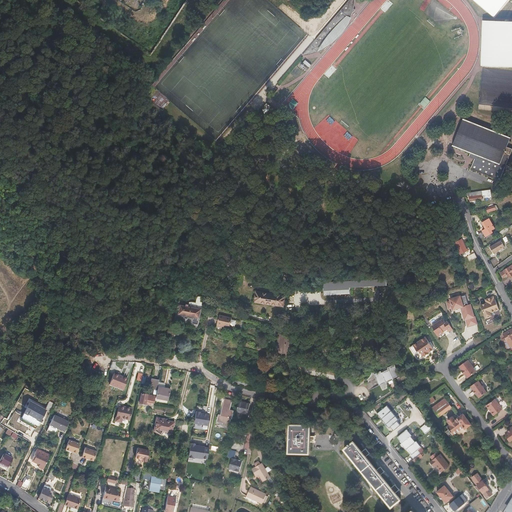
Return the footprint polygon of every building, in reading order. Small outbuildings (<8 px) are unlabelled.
[(325,43),(341,25),(348,17),(350,18),(353,11),(354,10),(353,9),(353,6),(351,5),(354,1),(354,0),(348,0),(303,54),(306,56),(309,55),(314,49),(318,52),(322,50),(321,48),(327,45),(325,43)] [(351,19),(346,17),(342,21),(337,26),(330,33),(326,39),(323,43),(320,48),(317,54),(323,51),(329,47),(335,42),(339,38),(344,33),(347,29),(349,23),(351,19)] [(511,67),(511,21),(483,21),(482,67),(511,67)] [(502,159),(511,138),(464,119),(453,146),(471,153),(469,158),(474,160),(471,169),(500,181),(508,162),(502,159)] [(482,198),(481,189),(468,191),(470,200),(482,198)] [(497,232),(491,220),(484,224),(487,230),(484,232),(487,237),(497,232)] [(487,239),(481,229),(477,231),(481,242),(487,239)] [(494,252),(504,246),(501,240),(491,246),(494,252)] [(466,252),(462,241),(459,242),(459,241),(456,243),(461,255),(466,252)] [(501,263),(496,256),(490,261),(494,268),(501,263)] [(511,264),(509,266),(500,272),(503,277),(507,274),(508,277),(511,274),(511,264)] [(350,292),(349,285),(361,285),(374,285),(374,284),(387,283),(386,277),(324,281),(324,293),(349,292),(350,292)] [(282,305),(283,294),(253,290),(252,301),(282,305)] [(189,301),(189,303),(186,302),(186,304),(181,303),(178,318),(190,321),(189,325),(198,326),(204,295),(202,294),(197,295),(196,297),(196,300),(191,300),(189,301)] [(468,306),(464,295),(460,297),(459,296),(449,299),(450,301),(447,302),(449,308),(452,307),(453,309),(461,306),(465,319),(466,319),(468,326),(477,323),(475,316),(473,317),(470,305),(468,306)] [(486,299),(486,301),(487,302),(482,304),(486,318),(493,315),(492,312),(500,309),(496,299),(495,299),(494,296),(486,299)] [(230,324),(231,318),(231,317),(219,315),(217,326),(223,328),(223,324),(230,325),(230,324)] [(454,329),(448,321),(446,322),(443,319),(432,326),(435,330),(434,331),(438,336),(439,336),(440,336),(443,334),(444,331),(447,329),(450,332),(454,329)] [(426,337),(422,339),(413,346),(410,348),(414,354),(418,351),(420,352),(424,357),(429,353),(429,352),(434,349),(426,337)] [(477,371),(469,359),(460,366),(463,369),(462,370),(466,375),(467,374),(469,378),(477,371)] [(379,383),(386,380),(386,381),(394,378),(393,377),(400,374),(395,362),(388,366),(388,367),(382,370),(381,369),(374,372),(379,383)] [(129,378),(124,376),(115,372),(110,383),(124,390),(129,378)] [(153,402),(154,396),(155,396),(157,387),(158,382),(159,380),(151,378),(149,387),(154,388),(153,395),(142,393),(140,402),(146,403),(147,401),(153,402)] [(472,386),(475,390),(474,391),(476,394),(477,393),(480,397),(487,392),(479,380),(472,386)] [(168,400),(170,389),(164,388),(158,387),(156,397),(168,400)] [(430,405),(436,400),(433,396),(427,401),(430,405)] [(232,417),(233,409),(230,409),(232,399),(225,397),(221,413),(219,413),(217,420),(223,421),(223,422),(229,423),(231,417),(232,417)] [(439,417),(452,407),(446,398),(432,408),(439,417)] [(503,409),(495,398),(487,405),(490,409),(492,411),(492,412),(494,415),(503,409)] [(248,413),(248,412),(250,402),(249,401),(239,399),(237,410),(248,413)] [(46,410),(30,401),(24,412),(39,421),(46,410)] [(394,429),(401,424),(398,420),(399,418),(387,404),(384,406),(381,403),(375,408),(378,412),(390,426),(391,425),(394,429)] [(116,419),(120,420),(122,420),(123,417),(130,418),(132,407),(123,405),(123,406),(120,406),(116,419)] [(209,425),(211,415),(207,415),(207,414),(201,413),(201,412),(197,411),(194,423),(205,425),(209,425)] [(465,427),(470,423),(463,414),(455,419),(453,416),(447,420),(450,424),(447,426),(449,429),(446,431),(450,437),(464,426),(465,427)] [(65,431),(69,421),(54,415),(47,432),(57,436),(60,429),(65,431)] [(171,433),(174,422),(163,419),(163,418),(156,417),(153,430),(160,435),(162,430),(171,433)] [(95,427),(97,423),(85,418),(83,422),(95,427)] [(433,428),(429,422),(422,427),(426,433),(433,428)] [(310,440),(312,440),(315,440),(315,435),(310,435),(310,423),(291,423),(290,451),(309,452),(310,440)] [(239,434),(241,427),(234,425),(232,432),(239,434)] [(412,434),(407,428),(398,436),(403,442),(402,443),(407,449),(408,448),(412,454),(411,455),(414,459),(412,460),(415,464),(421,459),(418,455),(421,453),(418,449),(422,447),(417,440),(416,441),(411,435),(412,434)] [(78,451),(81,441),(70,437),(66,447),(71,449),(71,448),(73,449),(78,451)] [(376,469),(365,456),(367,454),(368,453),(364,449),(361,452),(353,441),(343,449),(391,506),(400,499),(395,492),(398,489),(394,485),(391,487),(380,474),(383,471),(379,467),(378,468),(376,469)] [(190,443),(188,456),(207,458),(209,446),(190,443)] [(256,447),(260,454),(261,457),(264,455),(263,453),(260,445),(256,447)] [(94,459),(98,450),(86,446),(83,455),(88,457),(88,456),(90,457),(90,458),(94,459)] [(140,459),(143,460),(147,461),(150,449),(139,447),(137,456),(141,458),(140,459)] [(229,448),(229,450),(227,455),(231,456),(229,467),(240,470),(242,459),(234,457),(236,450),(229,448)] [(43,469),(49,455),(36,449),(32,459),(40,463),(38,466),(43,469)] [(0,465),(6,469),(12,459),(9,457),(3,453),(0,459),(0,465)] [(450,466),(441,455),(431,463),(435,468),(437,466),(442,473),(450,466)] [(270,476),(262,461),(252,467),(256,475),(258,473),(263,480),(270,476)] [(26,489),(36,469),(30,466),(23,481),(24,481),(21,486),(26,489)] [(53,479),(58,470),(52,467),(48,477),(53,479)] [(151,477),(152,472),(144,470),(142,482),(150,483),(151,477)] [(492,493),(477,473),(472,477),(478,485),(476,487),(479,491),(481,489),(487,497),(492,493)] [(165,486),(166,479),(151,477),(150,483),(149,491),(158,493),(160,485),(165,486)] [(49,502),(55,491),(51,489),(52,487),(46,484),(45,484),(39,497),(49,502)] [(262,502),(266,493),(251,485),(246,494),(262,502)] [(454,496),(445,485),(437,492),(446,502),(454,496)] [(119,500),(122,490),(107,486),(104,496),(119,500)] [(134,506),(136,493),(134,493),(135,488),(127,487),(126,494),(127,495),(125,505),(134,506)] [(71,505),(71,506),(70,509),(77,511),(78,508),(81,498),(69,494),(65,504),(69,506),(69,504),(71,505)] [(171,511),(173,511),(177,498),(168,496),(165,510),(171,511)]
